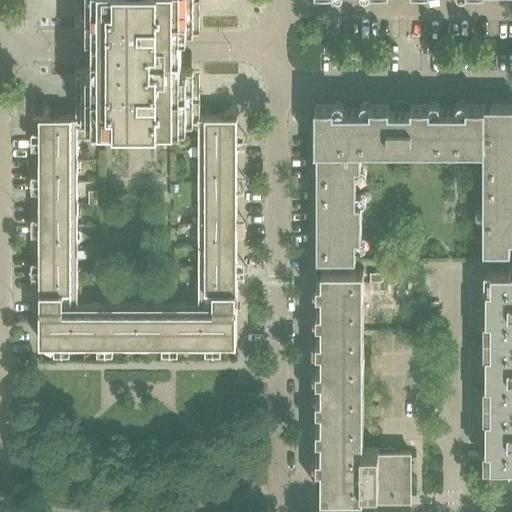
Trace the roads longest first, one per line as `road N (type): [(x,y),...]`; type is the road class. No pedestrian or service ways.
road 1 (residential): [(289,511),(277,484),(279,86)]
road 2 (residential): [(279,86),(511,87)]
road 3 (residential): [(511,10),(280,10)]
road 4 (residential): [(35,44),(53,52),(242,45)]
road 5 (residential): [(242,45),(186,37),(35,44)]
